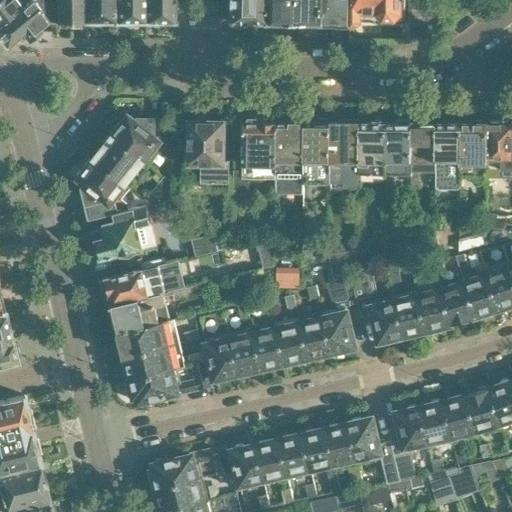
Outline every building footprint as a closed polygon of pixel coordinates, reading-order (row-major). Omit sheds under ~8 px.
[(0,0),(0,24),(29,0),(0,0)] [(56,20),(55,0),(29,0),(0,24),(0,37),(4,42),(5,41),(9,42),(9,43),(13,41),(14,42),(28,39),(30,40),(41,31),(55,31),(55,20),(56,20)] [(83,21),(82,0),(55,0),(56,20),(56,21),(83,21)] [(115,21),(115,0),(82,0),(83,21),(115,21)] [(115,0),(115,21),(125,21),(125,20),(144,20),(146,20),(145,0),(115,0)] [(174,21),(174,0),(145,0),(146,20),(144,20),(144,21),(155,21),(155,20),(174,21)] [(271,21),(271,0),(234,0),(233,22),(271,23),(271,21)] [(298,22),(298,0),(271,0),(271,21),(298,22)] [(324,23),(324,0),(298,0),(298,22),(324,23)] [(324,0),(324,23),(349,23),(349,0),(324,0)] [(349,0),(349,23),(360,24),(361,11),(379,11),(379,12),(384,18),(395,18),(401,13),(400,0),(349,0)] [(114,133),(113,134),(149,163),(158,151),(166,157),(173,157),(174,137),(166,136),(166,118),(139,118),(137,121),(129,114),(122,122),(118,122),(113,129),(114,133)] [(224,159),(224,141),(225,121),(210,120),(210,116),(196,116),(196,120),(191,120),(191,164),(189,167),(188,180),(209,181),(208,187),(231,187),(231,186),(233,186),(234,173),(229,173),(229,159),(224,159)] [(276,177),(277,121),(260,121),(258,117),(251,117),(247,121),(244,121),(244,169),(235,169),(234,193),(250,193),(250,177),(276,177)] [(304,172),(305,121),(302,121),(299,118),(294,118),(291,121),(277,121),(276,177),(276,193),(285,193),(285,182),(290,172),(304,172)] [(305,121),(304,172),(305,172),(305,182),(315,182),(315,174),(330,174),(331,174),(332,122),(329,122),(329,118),(316,118),(316,121),(305,121)] [(347,122),(332,122),(331,174),(331,185),(359,185),(360,174),(360,159),(361,159),(361,122),(359,122),(359,119),(347,119),(347,122)] [(413,174),(413,121),(413,122),(411,122),(410,119),(398,119),(398,123),(388,123),(387,174),(412,174),(413,174)] [(437,171),(437,123),(436,123),(433,119),(427,119),(425,123),(422,123),(422,122),(413,121),(413,174),(412,174),(412,182),(420,182),(420,171),(436,171),(437,171)] [(387,174),(388,123),(384,123),(383,120),(374,120),(372,122),(361,122),(361,159),(360,159),(360,174),(387,174)] [(487,168),(488,123),(486,123),(482,120),(476,120),(473,123),(462,123),(461,174),(472,174),(472,175),(487,175),(488,168),(487,168)] [(488,123),(487,168),(488,168),(487,175),(511,175),(511,123),(501,123),(501,120),(490,120),(490,123),(488,123)] [(461,174),(462,123),(437,123),(437,171),(436,171),(436,189),(461,189),(461,174)] [(131,186),(149,163),(113,134),(111,136),(107,135),(102,142),(103,146),(95,156),(131,186)] [(123,197),(131,186),(95,156),(92,159),(88,159),(84,165),(85,169),(78,178),(86,184),(84,187),(90,213),(109,208),(110,213),(116,211),(130,208),(130,207),(128,202),(123,197)] [(165,175),(148,195),(155,201),(172,198),(173,181),(165,175)] [(106,226),(95,229),(98,241),(95,241),(95,249),(99,256),(101,256),(102,257),(119,253),(120,255),(131,255),(139,250),(139,248),(145,247),(152,245),(156,244),(152,221),(148,203),(130,207),(130,208),(116,211),(118,220),(113,222),(106,223),(106,226)] [(511,224),(487,224),(488,243),(511,237),(511,224)] [(462,249),(488,243),(485,231),(459,238),(462,249)] [(215,237),(216,236),(215,232),(192,238),(197,255),(218,250),(215,237)] [(233,232),(216,236),(215,237),(218,250),(233,246),(233,232)] [(426,232),(425,246),(433,247),(435,232),(426,232)] [(389,234),(389,254),(406,254),(406,234),(389,234)] [(450,235),(450,252),(458,250),(459,235),(450,235)] [(319,236),(318,247),(328,247),(328,236),(319,236)] [(275,237),(257,242),(263,269),(275,267),(275,237)] [(311,249),(303,250),(304,259),(312,258),(311,249)] [(344,252),(327,255),(332,280),(349,276),(347,269),(347,266),(344,252)] [(465,253),(456,255),(460,268),(469,265),(465,253)] [(347,254),(347,266),(347,269),(356,269),(357,254),(347,254)] [(110,293),(113,304),(113,305),(169,292),(169,290),(184,286),(182,278),(183,278),(178,259),(166,262),(165,257),(142,262),(143,267),(106,276),(107,281),(105,281),(104,284),(105,292),(107,293),(109,293),(110,293)] [(443,258),(434,260),(437,273),(446,270),(443,258)] [(511,270),(509,261),(487,268),(500,309),(510,306),(511,306),(511,270)] [(420,263),(412,265),(415,277),(423,276),(420,263)] [(500,309),(487,268),(464,277),(476,317),(487,313),(490,315),(495,313),(497,310),(500,309)] [(374,271),(352,276),(357,298),(360,312),(372,309),(380,341),(390,339),(394,341),(399,340),(400,337),(404,336),(395,295),(379,299),(376,284),(374,271)] [(277,272),(276,287),(300,288),(300,272),(277,272)] [(338,306),(323,310),(333,352),(335,352),(338,354),(344,353),(345,349),(356,347),(347,306),(348,306),(347,304),(346,305),(345,300),(357,298),(352,276),(349,276),(332,280),(326,281),(333,301),(337,300),(338,306)] [(423,276),(415,277),(418,289),(427,330),(440,328),(443,330),(449,328),(450,325),(453,324),(442,284),(426,288),(423,276)] [(476,317),(464,277),(446,283),(442,284),(453,324),(464,321),(466,323),(472,321),(474,317),(476,317)] [(318,284),(307,286),(310,299),(321,297),(318,284)] [(198,285),(173,291),(175,299),(192,296),(191,294),(200,292),(198,285)] [(427,330),(418,289),(395,295),(404,336),(414,334),(417,336),(423,335),(424,331),(427,330)] [(113,304),(110,305),(110,306),(116,331),(119,330),(119,331),(168,320),(171,319),(166,296),(165,293),(113,305),(113,304)] [(297,306),(295,293),(286,295),(288,308),(297,306)] [(274,311),(271,299),(262,301),(265,313),(274,311)] [(251,317),(248,304),(239,306),(242,319),(251,317)] [(227,321),(224,310),(215,312),(218,324),(227,321)] [(333,352),(323,310),(300,315),(310,357),(311,357),(314,359),(320,358),(322,355),(333,352)] [(0,342),(12,340),(5,312),(0,313),(0,342)] [(310,357),(300,315),(276,320),(286,363),(288,362),(290,365),(297,363),(298,360),(310,357)] [(120,334),(118,337),(119,344),(123,345),(125,356),(173,345),(168,320),(119,331),(120,334)] [(286,363),(276,320),(253,325),(263,368),(264,368),(267,370),(273,369),(275,365),(286,363)] [(263,368),(253,325),(229,330),(239,374),(241,373),(243,376),(250,374),(251,371),(263,368)] [(201,337),(199,328),(185,331),(187,340),(201,337)] [(239,374),(229,330),(206,335),(207,338),(206,339),(215,379),(217,379),(220,381),(227,379),(228,376),(239,374)] [(0,363),(16,360),(12,340),(0,342),(0,363)] [(126,358),(124,361),(125,367),(128,368),(131,380),(179,369),(173,345),(125,356),(126,358)] [(206,362),(204,351),(189,355),(190,363),(192,363),(192,365),(206,362)] [(212,386),(206,362),(192,365),(195,377),(182,381),(179,369),(131,380),(131,381),(129,384),(131,390),(134,391),(135,396),(138,396),(139,402),(142,404),(147,403),(149,400),(174,393),(175,395),(212,386)] [(500,384),(490,387),(502,422),(511,418),(511,379),(510,380),(507,379),(501,381),(500,384)] [(477,391),(468,394),(478,429),(502,422),(490,387),(487,388),(484,386),(479,388),(477,391)] [(454,397),(444,400),(453,436),(478,429),(468,394),(464,395),(461,393),(455,394),(454,397)] [(0,471),(40,462),(32,428),(24,394),(0,399),(0,471)] [(430,403),(421,405),(429,441),(453,436),(444,400),(441,401),(438,399),(432,400),(430,403)] [(403,438),(391,440),(397,461),(401,480),(410,477),(418,476),(414,459),(416,451),(415,445),(429,441),(421,405),(418,406),(415,404),(409,405),(407,408),(396,411),(403,438)] [(351,421),(349,422),(357,458),(382,452),(384,464),(397,461),(391,440),(379,443),(373,416),(362,419),(359,417),(353,418),(351,421)] [(328,427),(326,427),(334,463),(357,458),(349,422),(338,424),(336,422),(330,423),(328,427)] [(305,432),(302,432),(311,469),(334,463),(326,427),(315,430),(312,427),(306,429),(305,432)] [(281,437),(279,438),(287,474),(311,469),(302,432),(291,435),(289,433),(283,434),(281,437)] [(258,443),(256,443),(264,479),(287,474),(279,438),(268,440),(265,438),(259,440),(258,443)] [(481,444),(484,456),(484,457),(493,454),(490,442),(481,444)] [(234,448),(231,449),(240,485),(264,479),(256,443),(245,446),(242,444),(236,445),(234,448)] [(232,469),(226,445),(212,448),(215,459),(214,459),(217,473),(218,473),(232,469)] [(201,462),(214,459),(215,459),(212,448),(189,454),(189,455),(163,461),(159,460),(155,460),(153,463),(155,469),(152,470),(153,475),(151,478),(153,483),(156,485),(156,488),(204,477),(201,462)] [(455,450),(458,462),(467,461),(464,448),(455,450)] [(510,466),(505,456),(491,459),(495,467),(496,471),(510,466)] [(442,457),(433,459),(436,472),(445,470),(442,457)] [(491,459),(471,464),(477,475),(495,467),(491,459)] [(40,462),(0,471),(0,511),(49,501),(40,462)] [(234,478),(232,469),(218,473),(220,481),(234,478)] [(450,471),(430,476),(432,483),(452,478),(450,471)] [(418,476),(410,477),(413,487),(424,484),(422,475),(418,476)] [(210,500),(204,477),(156,488),(159,499),(157,501),(158,507),(162,509),(162,511),(210,500)] [(329,479),(332,491),(341,489),(339,477),(329,479)] [(362,477),(353,479),(355,487),(361,486),(361,489),(365,489),(362,477)] [(401,480),(389,483),(391,492),(413,487),(410,477),(401,480)] [(306,484),(309,496),(318,494),(315,482),(306,484)] [(283,490),(285,502),(294,500),(291,488),(283,490)] [(240,501),(238,492),(224,496),(226,504),(240,501)] [(259,495),(262,508),(271,506),(268,493),(259,495)] [(321,500),(310,502),(311,511),(332,511),(341,510),(340,505),(338,497),(338,496),(321,500)] [(346,496),(338,497),(340,505),(348,503),(346,496)] [(213,511),(210,500),(162,511),(213,511)] [(51,511),(49,501),(0,511),(51,511)]
